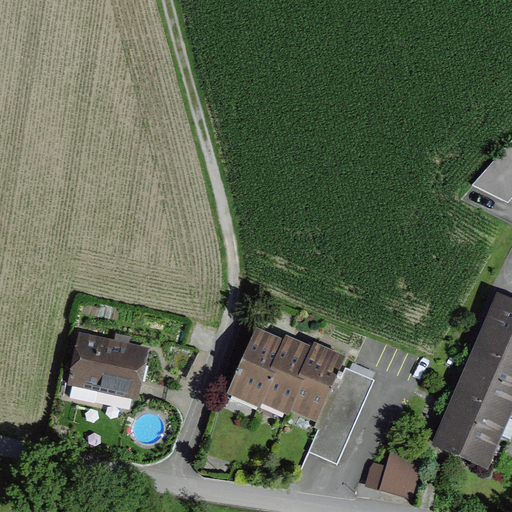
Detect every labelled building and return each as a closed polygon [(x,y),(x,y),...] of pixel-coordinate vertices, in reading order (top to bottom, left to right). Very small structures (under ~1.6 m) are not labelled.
[(511,184),(511,160),(507,155),(495,166),(511,184)] [(511,206),(511,205),(511,184),(495,166),(483,178),(511,206)] [(511,296),(505,294),(493,322),(511,330),(511,296)] [(511,330),(493,322),(483,346),(511,357),(511,330)] [(149,356),(80,338),(67,388),(136,405),(149,356)] [(272,408),(299,351),(270,338),(239,403),(268,416),(272,408)] [(306,411),(332,356),(303,343),(299,351),(272,408),(301,421),(306,411)] [(511,357),(483,346),(473,370),(511,386),(511,357)] [(358,375),(366,360),(337,347),(332,356),(306,411),(335,424),(336,422),(343,407),(351,391),(358,375)] [(382,387),(390,371),(366,360),(358,375),(382,387)] [(511,386),(473,370),(463,394),(511,413),(511,386)] [(374,403),(382,387),(358,375),(351,391),(374,403)] [(366,418),(374,403),(351,391),(343,407),(366,418)] [(511,438),(511,413),(463,394),(453,418),(511,441),(511,438)] [(358,434),(366,418),(343,407),(336,422),(347,428),(358,434)] [(511,441),(453,418),(442,445),(499,469),(511,441)] [(324,446),(336,452),(347,428),(336,422),(335,424),(324,446)] [(336,452),(347,458),(358,434),(347,428),(336,452)] [(410,500),(422,466),(389,454),(377,488),(410,500)]
